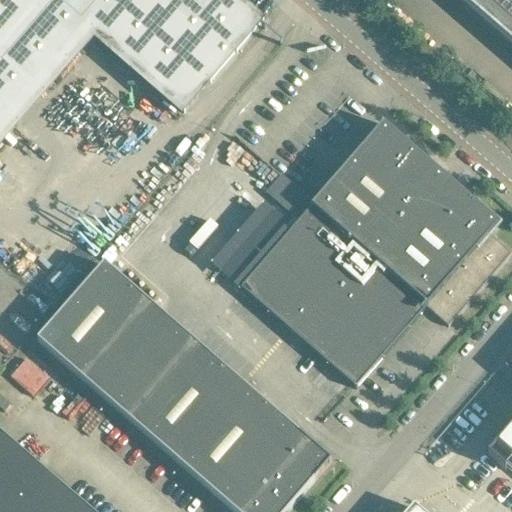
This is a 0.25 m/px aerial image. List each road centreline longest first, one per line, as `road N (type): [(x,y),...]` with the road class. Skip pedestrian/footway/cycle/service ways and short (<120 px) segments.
road 1 (unknown): [(430,494),(157,260),(163,229),(324,11)]
road 2 (unclassified): [(511,176),(312,0)]
road 3 (unclassified): [(350,511),(511,326)]
